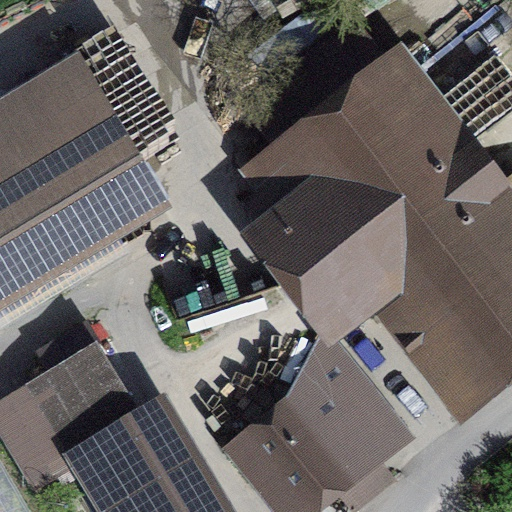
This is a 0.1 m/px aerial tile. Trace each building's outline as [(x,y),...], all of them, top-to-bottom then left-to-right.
[(511,360),(511,239),(348,31),(251,106),(293,159),(260,185),(290,223),(267,242),(331,323),(385,281),(472,391),(511,360)] [(0,302),(162,205),(88,83),(0,135),(0,302)] [(400,432),(323,335),(305,382),(287,396),(289,399),(226,448),(252,481),(264,472),(295,511),(299,511),(350,472),(350,471),(400,432)] [(89,349),(32,385),(109,511),(216,511),(220,510),(152,398),(128,412),(89,349)] [(0,511),(31,511),(0,454),(0,511)]
